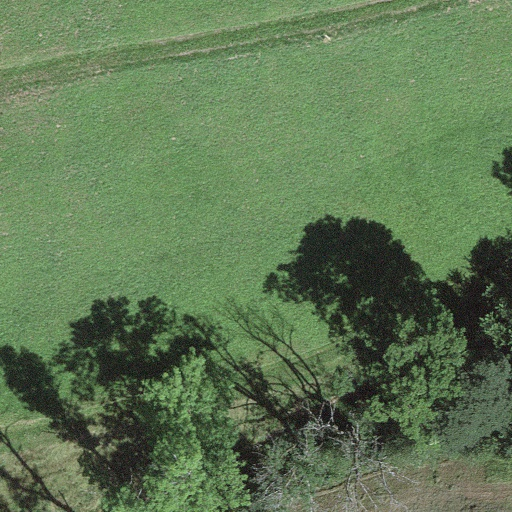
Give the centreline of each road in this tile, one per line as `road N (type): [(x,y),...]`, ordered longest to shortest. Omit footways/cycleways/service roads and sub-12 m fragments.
road 1 (track): [(0,435),(225,386),(330,354),(511,269)]
road 2 (track): [(423,0),(0,83)]
